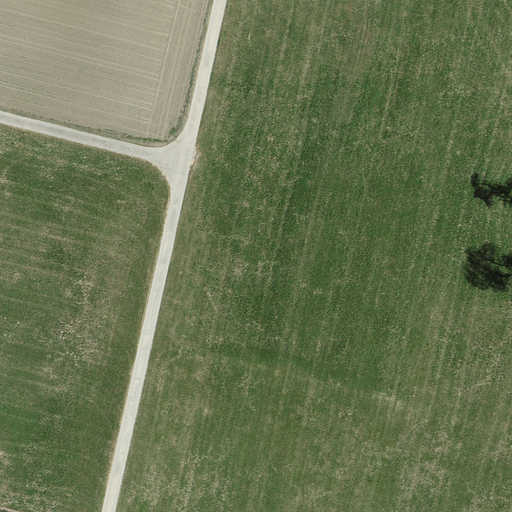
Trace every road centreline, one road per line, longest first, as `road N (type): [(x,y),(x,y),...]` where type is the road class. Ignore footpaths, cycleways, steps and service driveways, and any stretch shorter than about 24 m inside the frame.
road 1 (track): [(180,156),(106,511)]
road 2 (track): [(0,110),(180,156)]
road 3 (track): [(215,0),(180,156)]
